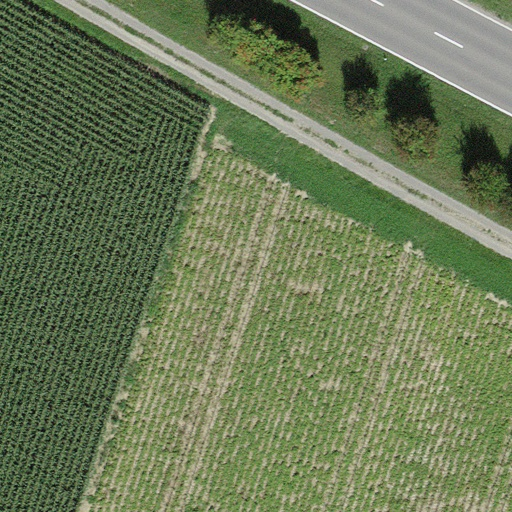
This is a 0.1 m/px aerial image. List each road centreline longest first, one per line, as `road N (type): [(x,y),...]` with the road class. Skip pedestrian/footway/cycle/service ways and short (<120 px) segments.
road 1 (track): [(72,0),(511,252)]
road 2 (primary): [(511,73),(371,0)]
